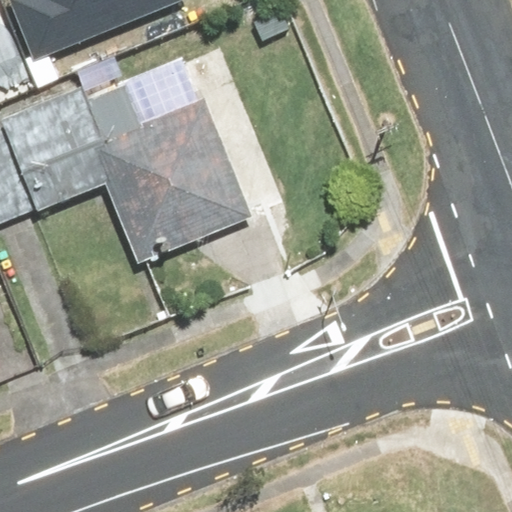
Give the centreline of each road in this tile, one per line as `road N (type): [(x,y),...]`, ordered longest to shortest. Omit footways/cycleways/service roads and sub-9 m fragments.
road 1 (residential): [(0,494),(511,288)]
road 2 (tertiary): [(511,204),(429,0)]
